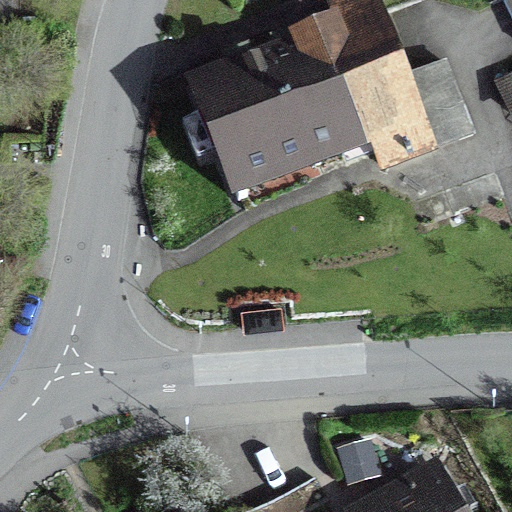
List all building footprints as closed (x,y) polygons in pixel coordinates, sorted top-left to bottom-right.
[(379,19),(371,0),(341,0),(324,7),(334,32),(296,46),(291,34),(269,42),(276,60),(250,70),(243,52),(222,60),(228,78),(191,92),(237,204),(243,202),(237,185),(367,136),(381,172),(469,138),(442,67),(403,82),(379,19)] [(511,0),(508,0),(501,4),(511,28),(511,0)] [(511,114),(511,80),(494,89),(507,117),(511,114)] [(334,267),(363,256),(353,227),(294,249),(301,270),(332,259),(334,267)] [(278,315),(237,319),(240,343),(280,338),(278,315)] [(404,465),(384,476),(394,495),(414,484),(404,465)] [(448,511),(430,478),(395,497),(382,504),(386,511),(448,511)]
